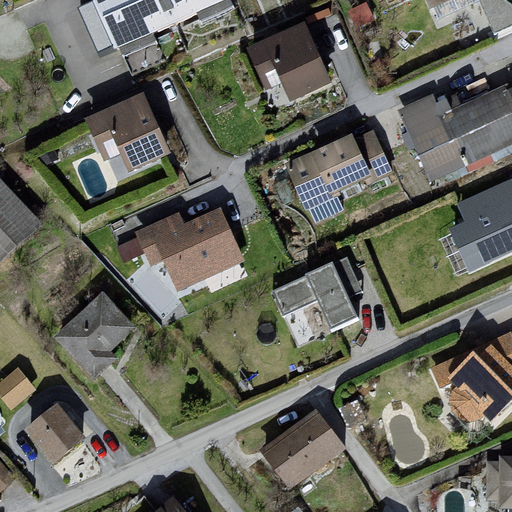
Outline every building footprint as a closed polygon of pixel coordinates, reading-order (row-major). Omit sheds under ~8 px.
[(244,0),(114,0),(101,6),(126,60),(246,4),(244,0)] [(431,0),(439,15),(470,0),(431,0)] [(310,29),(254,54),(268,81),(288,76),(296,106),(338,89),(310,29)] [(436,100),(400,114),(438,183),(511,150),(511,92),(509,87),(467,112),(459,101),(438,112),(436,100)] [(151,100),(91,124),(115,172),(133,166),(140,178),(180,159),(151,100)] [(379,134),(288,167),(311,213),(398,180),(379,134)] [(0,179),(0,269),(47,230),(0,179)] [(511,182),(459,207),(468,228),(454,233),(472,277),(511,260),(511,182)] [(185,217),(139,237),(154,270),(169,266),(181,295),(250,265),(224,215),(191,230),(185,217)] [(351,264),(273,296),(285,321),(321,301),(339,337),(365,324),(355,301),(367,298),(351,264)] [(110,299),(60,344),(101,388),(121,368),(122,357),(143,333),(110,299)] [(511,338),(497,345),(497,350),(490,360),(485,356),(455,383),(460,391),(454,401),(456,412),(463,422),(468,426),(478,424),(486,423),(488,419),(499,429),(511,417),(511,338)] [(0,382),(0,393),(13,409),(39,389),(20,366),(0,382)] [(65,409),(30,437),(54,472),(91,448),(65,409)] [(322,416),(267,454),(300,494),(353,456),(322,416)] [(0,492),(0,493),(18,477),(0,457),(0,492)] [(189,511),(182,502),(169,511),(189,511)]
